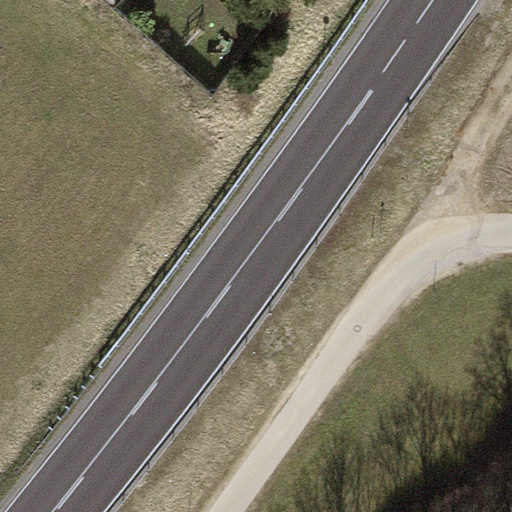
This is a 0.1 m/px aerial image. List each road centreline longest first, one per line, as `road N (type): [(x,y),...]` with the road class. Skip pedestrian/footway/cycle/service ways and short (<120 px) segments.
road 1 (primary): [(443,0),(63,511)]
road 2 (track): [(420,253),(511,92)]
